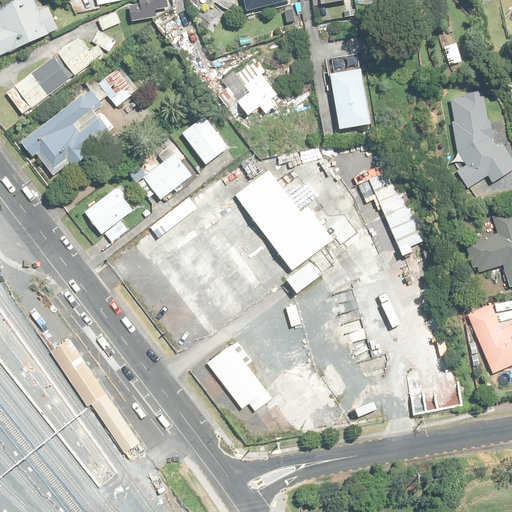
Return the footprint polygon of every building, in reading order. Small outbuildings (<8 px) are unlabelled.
[(39,7),(35,0),(14,0),(0,6),(0,57),(59,31),(47,3),(39,7)] [(159,0),(128,0),(130,11),(119,12),(121,29),(147,27),(146,18),(161,17),(159,0)] [(217,0),(186,0),(189,11),(219,6),(217,0)] [(301,0),(302,2),(311,1),(313,13),(343,7),(341,0),(301,0)] [(172,9),(154,24),(188,67),(206,53),(172,9)] [(293,9),(284,11),(288,24),(296,22),(293,9)] [(110,19),(91,28),(96,38),(114,29),(110,19)] [(110,47),(92,37),(84,50),(103,60),(110,47)] [(457,43),(443,47),(449,68),(463,64),(457,43)] [(73,44),(51,61),(68,83),(90,67),(73,44)] [(48,66),(0,99),(0,103),(14,123),(63,88),(48,66)] [(112,78),(93,92),(111,116),(130,102),(112,78)] [(355,78),(323,82),(332,141),(363,136),(355,78)] [(244,101),(231,111),(242,124),(253,116),(259,123),(270,114),(267,110),(273,105),(270,101),(260,89),(255,84),(240,96),(244,101)] [(462,195),(472,185),(477,181),(482,189),(504,174),(487,149),(485,150),(474,98),(441,106),(455,169),(446,178),(462,195)] [(81,163),(78,158),(108,137),(86,111),(78,101),(15,149),(29,167),(31,165),(45,183),(62,171),(65,174),(81,163)] [(198,122),(174,140),(200,174),(223,156),(198,122)] [(145,208),(151,204),(155,208),(187,183),(183,179),(169,162),(132,192),(145,208)] [(428,242),(399,168),(371,178),(389,224),(400,253),(428,242)] [(340,266),(327,249),(334,243),(274,175),(236,200),(293,277),(308,265),(321,281),(340,266)] [(130,219),(111,194),(78,220),(96,245),(99,243),(105,251),(125,236),(119,228),(130,219)] [(342,216),(329,226),(344,245),(357,235),(342,216)] [(511,236),(507,219),(480,226),(483,237),(454,245),(464,282),(488,275),(494,294),(511,289),(511,236)] [(236,245),(226,253),(254,290),(263,282),(236,245)] [(416,269),(423,286),(438,280),(431,263),(416,269)] [(423,286),(416,269),(404,274),(411,291),(423,286)] [(415,309),(424,305),(423,303),(432,299),(426,285),(408,293),(415,309)] [(481,381),(500,372),(511,373),(511,327),(493,336),(482,310),(455,321),(481,381)] [(92,404),(108,393),(70,338),(50,352),(88,407),(92,404)] [(225,356),(203,371),(236,418),(243,413),(248,420),(264,408),(259,401),(225,356)] [(427,413),(420,373),(406,376),(413,416),(427,413)] [(108,393),(92,404),(125,453),(142,442),(108,393)]
